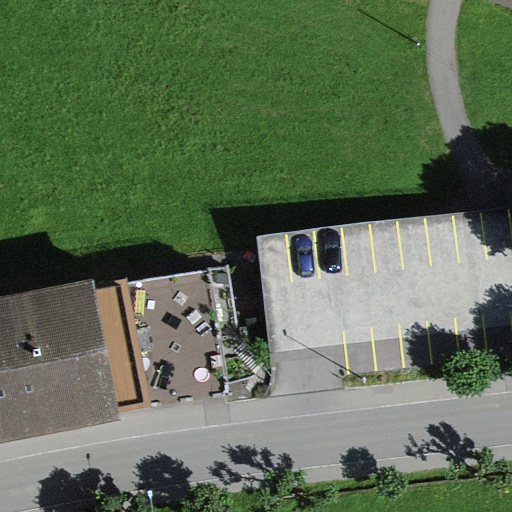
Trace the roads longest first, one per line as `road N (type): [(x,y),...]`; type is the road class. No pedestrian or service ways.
road 1 (tertiary): [(511,414),(0,493)]
road 2 (unknown): [(511,144),(478,102),(463,64),(456,0)]
